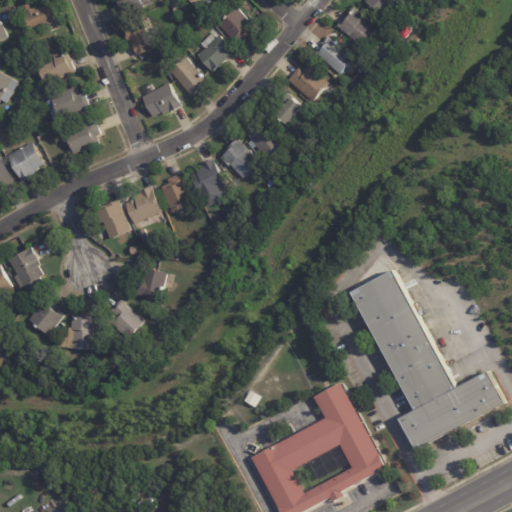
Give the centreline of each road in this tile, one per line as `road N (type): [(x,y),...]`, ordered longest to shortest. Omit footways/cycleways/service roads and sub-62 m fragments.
road 1 (residential): [(322,0),(224,114),(191,139),(0,226)]
road 2 (residential): [(144,157),(76,0)]
